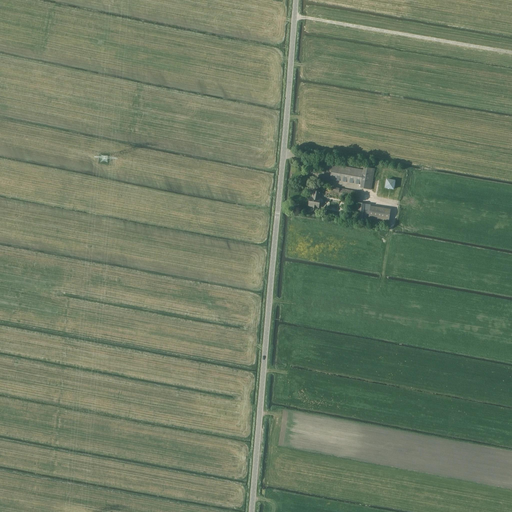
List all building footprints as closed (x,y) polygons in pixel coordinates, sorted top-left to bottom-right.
[(361,185),(360,188),(371,190),(375,170),(364,168),(364,170),(333,165),(330,180),(361,185)] [(395,181),(387,180),(386,188),(393,189),(395,181)] [(360,193),(331,187),(330,195),(359,200),(360,193)] [(317,208),(318,208),(319,203),(320,203),(321,203),(322,203),(322,202),(323,201),(322,200),(321,199),(320,199),(319,199),(320,192),(314,191),(312,198),(310,197),(309,206),(312,207),(311,210),(316,210),(317,208)] [(388,224),(391,210),(371,207),(368,221),(388,224)]
